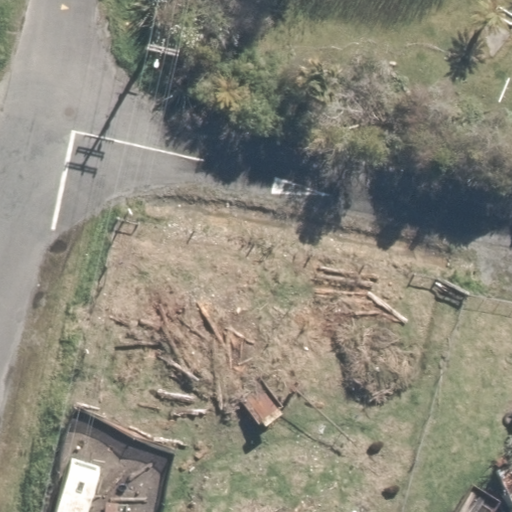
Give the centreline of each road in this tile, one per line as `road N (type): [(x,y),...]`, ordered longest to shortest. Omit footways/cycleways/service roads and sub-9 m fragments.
road 1 (residential): [(29,123),(511,229)]
road 2 (residential): [(0,261),(29,123)]
road 3 (residential): [(29,123),(56,0)]
